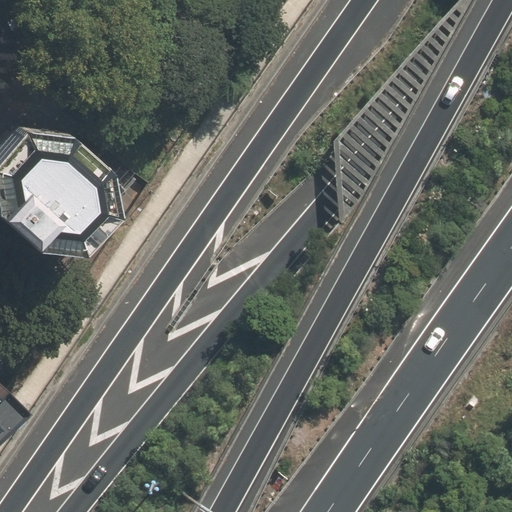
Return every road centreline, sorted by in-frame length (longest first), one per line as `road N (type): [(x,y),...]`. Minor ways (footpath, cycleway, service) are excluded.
road 1 (motorway): [(83,511),(338,182),(504,0)]
road 2 (motorway): [(4,511),(364,0)]
road 3 (motorway): [(227,511),(498,0)]
road 4 (motorway): [(310,511),(511,244)]
